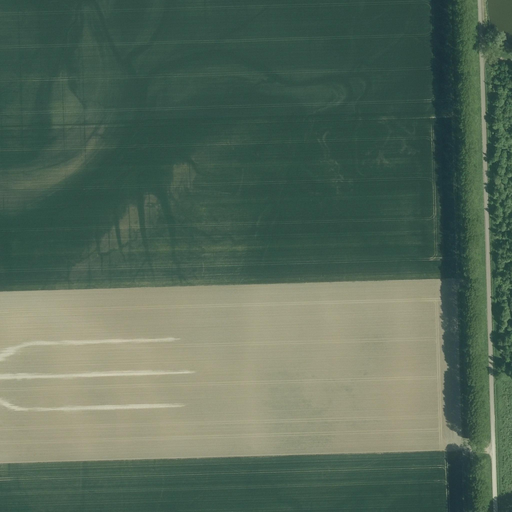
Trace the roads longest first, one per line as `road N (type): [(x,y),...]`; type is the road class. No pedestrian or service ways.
road 1 (unclassified): [(497,511),(480,0)]
road 2 (track): [(472,511),(456,0)]
